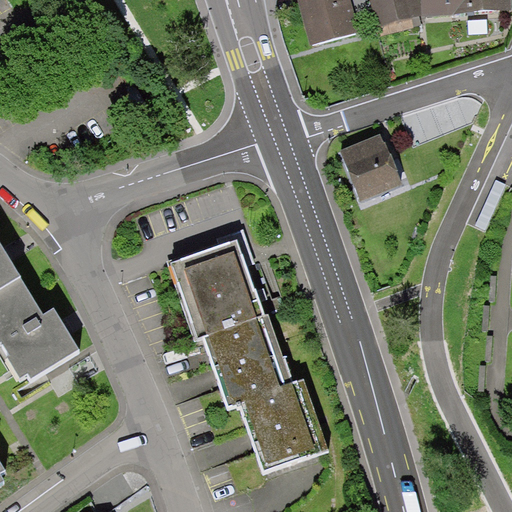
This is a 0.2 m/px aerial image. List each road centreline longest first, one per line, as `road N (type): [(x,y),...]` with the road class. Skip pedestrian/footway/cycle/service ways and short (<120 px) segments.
road 1 (primary): [(404,511),(367,379),(281,137)]
road 2 (residential): [(511,67),(281,137)]
road 3 (residential): [(59,211),(156,429)]
road 4 (residential): [(281,137),(59,211)]
road 5 (residential): [(156,429),(34,511)]
road 6 (primary): [(281,137),(235,0)]
